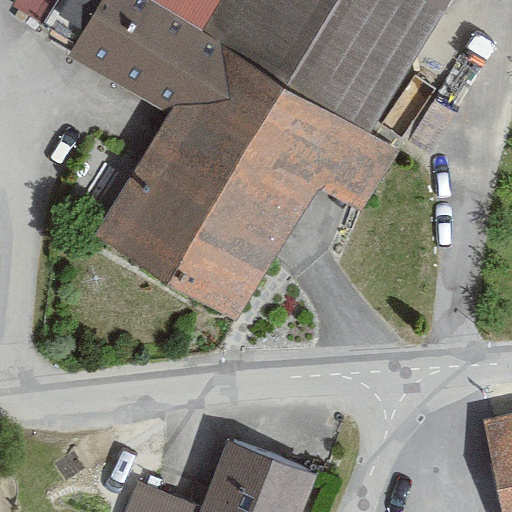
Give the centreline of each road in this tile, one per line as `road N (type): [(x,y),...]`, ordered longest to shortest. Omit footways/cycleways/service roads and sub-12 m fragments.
road 1 (residential): [(0,404),(409,369)]
road 2 (residential): [(355,511),(409,369)]
